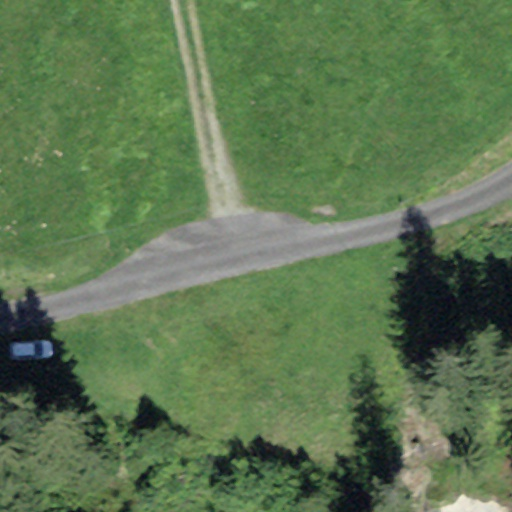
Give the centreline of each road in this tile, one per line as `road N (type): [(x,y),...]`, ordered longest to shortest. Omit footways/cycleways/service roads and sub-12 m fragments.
road 1 (unclassified): [(511,186),(418,227),(237,257),(0,315)]
road 2 (track): [(190,0),(237,257)]
